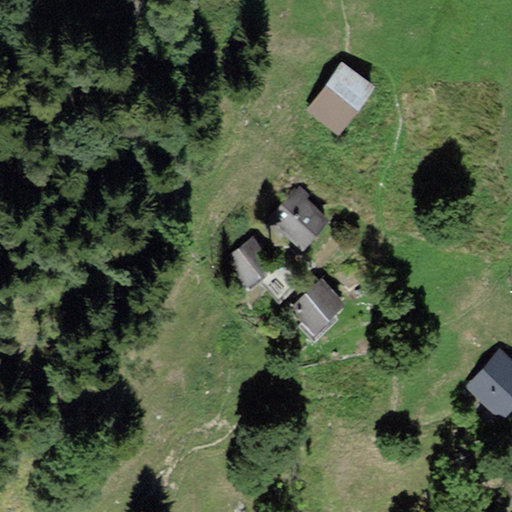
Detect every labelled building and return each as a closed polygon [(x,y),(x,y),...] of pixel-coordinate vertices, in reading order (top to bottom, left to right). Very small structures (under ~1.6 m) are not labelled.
[(299,116),(331,141),(368,95),(336,70),(299,116)] [(264,226),(296,255),(325,223),(293,194),(264,226)] [(220,272),(239,294),(269,269),(251,247),(220,272)] [(282,321),(304,344),(338,310),(315,287),(282,321)] [(511,376),(492,356),(455,393),(486,424),(511,398),(511,376)]
